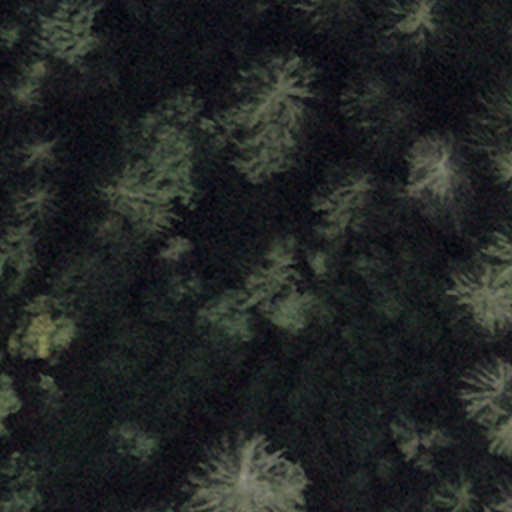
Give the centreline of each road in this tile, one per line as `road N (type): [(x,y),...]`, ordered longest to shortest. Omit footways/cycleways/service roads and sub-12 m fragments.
road 1 (track): [(389,0),(253,287),(214,414),(132,511)]
road 2 (track): [(0,461),(52,417),(101,356),(160,231),(168,194),(145,161),(117,163),(17,289),(0,292)]
